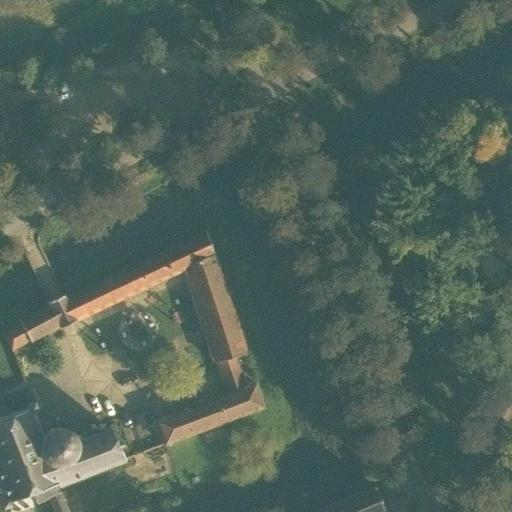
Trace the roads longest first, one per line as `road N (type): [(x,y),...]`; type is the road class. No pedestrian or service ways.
road 1 (residential): [(429,511),(259,93)]
road 2 (residential): [(259,93),(458,0)]
road 3 (residential): [(454,511),(511,380)]
